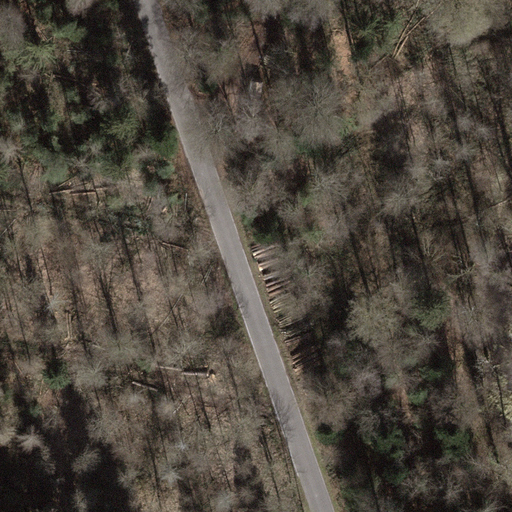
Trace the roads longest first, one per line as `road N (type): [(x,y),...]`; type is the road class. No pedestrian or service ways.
road 1 (tertiary): [(146,0),(322,511)]
road 2 (track): [(174,77),(279,0)]
